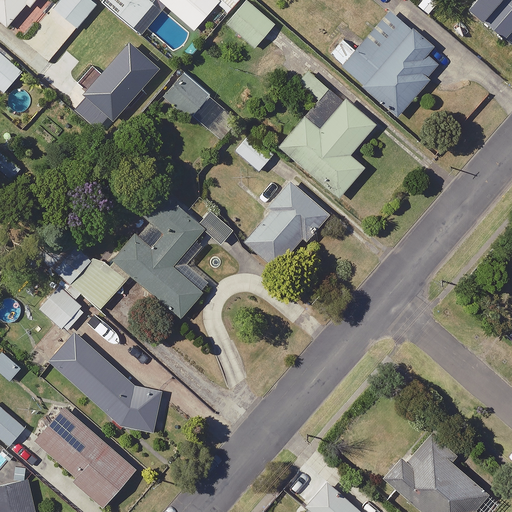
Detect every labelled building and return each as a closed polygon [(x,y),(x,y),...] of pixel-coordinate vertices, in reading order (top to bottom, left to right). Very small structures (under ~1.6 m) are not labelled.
[(0,0),(0,19),(10,28),(30,5),(33,7),(38,0),(0,0)] [(100,4),(94,0),(62,0),(56,8),(79,29),(100,4)] [(151,0),(105,0),(104,2),(143,35),(164,11),(151,0)] [(160,0),(196,31),(222,0),(160,0)] [(277,24),(249,0),(248,0),(229,23),(258,47),(277,24)] [(511,34),(511,0),(481,0),(473,10),(507,40),(511,34)] [(438,46),(392,7),(356,48),(341,65),(400,117),(432,80),(429,78),(441,64),(430,55),(438,46)] [(341,65),(356,48),(344,38),(329,55),(341,65)] [(163,69),(133,42),(86,94),(116,121),(163,69)] [(24,71),(0,50),(0,87),(6,93),(24,71)] [(331,89),(310,71),(300,82),(321,100),(331,89)] [(215,97),(186,72),(165,96),(194,121),(197,117),(215,97)] [(240,119),(215,97),(197,117),(223,139),(240,119)] [(380,126),(347,99),(323,129),(308,116),(282,148),(342,198),(369,166),(355,155),(380,126)] [(252,133),(237,150),(262,171),(276,153),(252,133)] [(24,164),(0,148),(0,172),(13,181),(16,176),(24,164)] [(334,214),(293,179),(269,207),(273,210),(246,241),(279,270),(306,240),(309,243),(334,214)] [(138,232),(115,259),(184,319),(206,293),(176,266),(207,231),(209,228),(203,223),(170,195),(149,218),(153,222),(141,235),(138,232)] [(213,210),(203,223),(209,228),(207,231),(224,246),(237,231),(213,210)] [(74,283),(95,259),(72,238),(50,263),(74,283)] [(95,259),(74,283),(104,309),(128,281),(98,256),(95,259)] [(85,305),(62,286),(42,309),(65,328),(85,305)] [(138,385),(77,331),(51,360),(125,426),(156,432),(164,390),(138,385)] [(23,367),(4,351),(0,355),(0,370),(12,380),(23,367)] [(28,428),(0,403),(0,435),(12,446),(28,428)] [(141,468),(67,404),(61,410),(51,422),(35,441),(79,478),(76,481),(107,508),(141,468)] [(462,453),(436,431),(410,461),(403,456),(385,478),(425,511),(481,511),(478,509),(492,493),(455,462),(462,453)] [(38,511),(31,478),(0,483),(0,511),(38,511)] [(364,511),(330,482),(309,505),(316,511),(364,511)]
